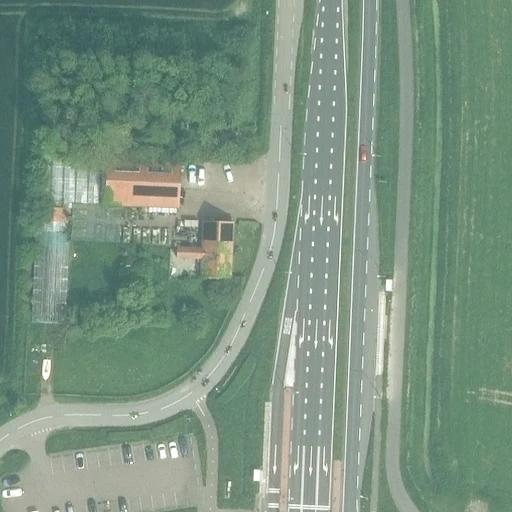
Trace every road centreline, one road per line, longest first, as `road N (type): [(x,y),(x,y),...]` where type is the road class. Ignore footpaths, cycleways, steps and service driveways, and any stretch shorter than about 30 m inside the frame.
road 1 (unclassified): [(0,441),(56,417),(169,405),(223,358),(264,270),(274,221),(289,0)]
road 2 (unclassified): [(406,511),(397,495),(395,416),(406,122),(402,0)]
road 3 (primary): [(331,0),(307,511)]
road 4 (primary): [(347,511),(368,0)]
